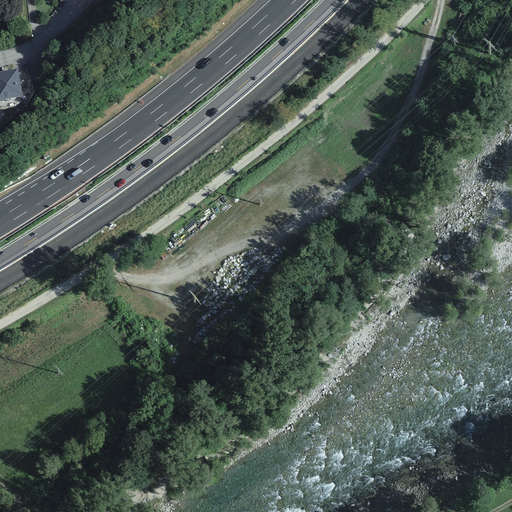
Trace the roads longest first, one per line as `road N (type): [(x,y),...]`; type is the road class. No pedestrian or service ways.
road 1 (motorway): [(0,267),(210,120),(344,0)]
road 2 (motorway): [(287,0),(138,127),(0,221)]
